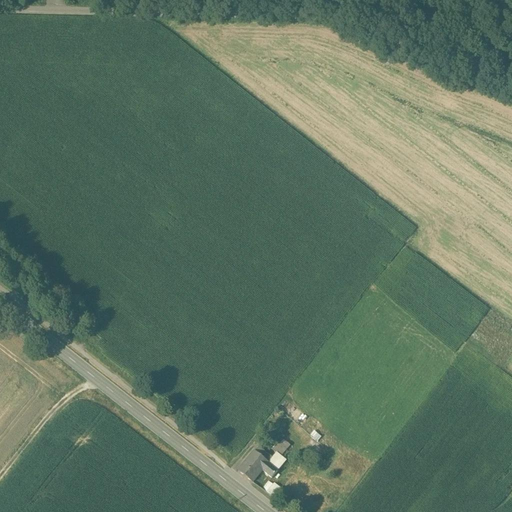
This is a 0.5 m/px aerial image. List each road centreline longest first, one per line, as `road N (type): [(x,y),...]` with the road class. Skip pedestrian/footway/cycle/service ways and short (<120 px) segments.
road 1 (unclassified): [(0,9),(460,19),(511,57)]
road 2 (primary): [(263,511),(0,305)]
